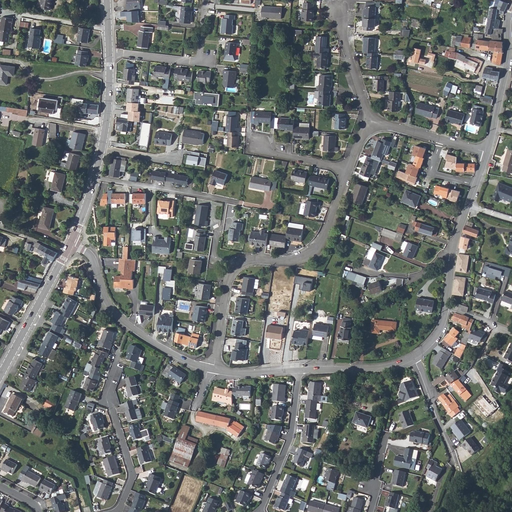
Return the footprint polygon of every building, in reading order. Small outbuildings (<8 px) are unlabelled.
[(42,0),(41,7),(51,9),(52,0),(42,0)] [(127,0),(129,11),(141,10),(140,0),(127,0)] [(497,0),(495,0),(495,2),(494,6),(493,9),(497,10),(504,12),(505,12),(508,4),(497,0)] [(490,8),(488,18),(496,20),(497,13),(499,13),(499,14),(504,15),(504,12),(497,10),(493,9),(494,6),(495,2),(490,2),(489,8),(490,8)] [(263,6),(262,16),(277,18),(277,19),(281,19),(282,8),(263,6)] [(191,8),(182,7),(180,22),(190,23),(191,16),(192,16),(192,11),(191,11),(191,8)] [(361,13),(360,18),(361,18),(373,19),(373,7),(363,7),(363,10),(363,13),(361,13)] [(304,10),(303,21),(313,22),(314,11),(304,10)] [(222,26),(221,33),(231,34),(233,19),(235,19),(235,15),(225,14),(225,17),(224,18),(222,18),(221,25),(222,26)] [(3,17),(1,29),(12,31),(13,27),(12,27),(13,19),(3,17)] [(22,17),(21,26),(29,26),(30,18),(22,17)] [(361,18),(361,24),(362,24),(362,27),(362,30),(370,30),(370,27),(373,27),(373,19),(361,18)] [(488,18),(485,34),(491,35),(492,30),(494,30),(494,29),(497,29),(499,21),(496,20),(488,18)] [(150,32),(153,33),(153,28),(142,26),(141,31),(140,31),(138,48),(148,49),(150,32)] [(32,28),(29,47),(40,48),(41,42),(40,42),(41,36),(40,36),(41,30),(32,28)] [(91,30),(81,28),(78,42),(89,43),(91,30)] [(12,31),(1,29),(0,36),(0,44),(3,45),(4,44),(4,41),(9,42),(10,35),(12,35),(12,31)] [(491,35),(490,37),(492,38),(501,39),(501,34),(502,34),(502,29),(497,29),(494,29),(494,30),(492,30),(491,35)] [(317,37),(316,53),(328,54),(329,54),(329,49),(327,49),(327,38),(317,37)] [(457,37),(456,45),(458,46),(470,47),(472,38),(468,37),(462,37),(462,38),(457,37)] [(362,42),(361,53),(366,53),(373,53),(374,39),(360,38),(360,42),(362,42)] [(474,38),(472,48),(489,51),(490,42),(482,41),(482,40),(474,38)] [(490,42),(489,51),(494,51),(502,53),(503,49),(503,42),(501,42),(500,42),(492,41),(490,41),(490,42)] [(227,42),(225,59),(235,60),(237,43),(227,42)] [(415,47),(412,61),(425,64),(426,59),(420,58),(421,49),(415,47)] [(449,54),(449,58),(455,59),(457,60),(459,53),(454,52),(455,48),(454,48),(451,47),(450,47),(449,52),(448,52),(447,52),(448,53),(448,54),(449,54)] [(78,54),(76,65),(88,67),(89,60),(90,60),(90,56),(88,56),(89,52),(80,50),(79,54),(78,54)] [(436,54),(429,52),(429,51),(428,55),(431,57),(430,60),(434,61),(436,54)] [(502,53),(494,51),(492,62),(501,64),(502,53)] [(316,53),(315,58),(319,58),(318,68),(328,69),(329,61),(329,57),(328,57),(328,54),(316,53)] [(373,53),(366,53),(366,57),(365,57),(365,68),(375,68),(376,57),(375,57),(375,53),(373,53)] [(457,60),(455,59),(454,61),(456,62),(456,61),(462,63),(462,65),(475,71),(480,60),(476,58),(465,57),(459,53),(457,60)] [(480,60),(475,71),(478,73),(483,61),(480,60)] [(492,68),(486,64),(483,74),(487,75),(498,77),(499,72),(492,70),(492,68)] [(0,83),(7,84),(9,75),(14,75),(15,67),(1,65),(0,68),(0,83)] [(462,65),(460,69),(473,75),(475,71),(462,65)] [(156,66),(155,77),(165,78),(169,79),(170,71),(166,70),(166,68),(156,66)] [(126,81),(126,85),(134,85),(135,81),(136,76),(135,76),(136,70),(134,70),(127,69),(125,69),(124,74),(125,74),(125,80),(126,81)] [(186,83),(192,83),(193,73),(187,72),(188,71),(186,71),(180,70),(180,69),(176,69),(175,79),(179,79),(178,81),(186,82),(186,83)] [(224,76),(223,83),(225,86),(235,87),(235,79),(237,79),(237,71),(225,69),(224,73),(225,74),(225,76),(224,76)] [(199,72),(198,83),(206,84),(206,82),(210,83),(211,73),(206,73),(199,72)] [(317,86),(317,90),(319,91),(330,91),(331,91),(331,88),(332,76),(321,76),(320,86),(317,86)] [(374,81),(374,92),(384,92),(384,78),(377,77),(377,81),(374,81)] [(456,93),(459,86),(447,82),(445,89),(456,93)] [(129,88),(128,102),(139,103),(140,89),(129,88)] [(219,106),(220,94),(196,91),(195,98),(197,99),(197,103),(205,104),(205,103),(213,103),(213,105),(219,106)] [(330,91),(319,91),(318,101),(317,106),(330,107),(331,95),(330,95),(330,91)] [(400,93),(390,93),(389,101),(388,112),(398,112),(399,102),(400,102),(400,93)] [(480,96),(478,101),(493,105),(494,101),(480,96)] [(57,100),(39,98),(38,108),(40,108),(39,112),(52,113),(53,111),(56,111),(57,100)] [(83,100),(74,98),(74,103),(83,105),(82,113),(87,113),(88,103),(83,103),(83,100)] [(139,103),(128,102),(128,110),(130,110),(129,119),(141,122),(142,111),(139,111),(140,103),(139,103)] [(88,103),(87,113),(97,114),(98,112),(99,105),(88,103)] [(420,104),(417,114),(432,118),(432,117),(436,118),(438,110),(434,109),(435,107),(420,104)] [(7,107),(6,111),(18,113),(18,114),(27,116),(28,110),(27,109),(24,109),(7,107)] [(483,120),(482,120),(484,116),(485,111),(474,108),(473,113),(474,113),(472,122),(477,123),(476,124),(477,125),(480,126),(481,126),(482,126),(483,120)] [(454,123),(462,125),(464,115),(448,110),(445,122),(451,123),(451,122),(454,123)] [(271,114),(254,113),(254,125),(258,125),(258,122),(270,123),(271,114)] [(334,115),(333,119),(335,119),(334,130),(344,130),(345,120),(344,120),(344,116),(334,115)] [(278,127),(282,127),(282,126),(284,126),(284,127),(284,128),(293,129),(294,127),(294,118),(290,118),(290,117),(290,116),(278,116),(278,127)] [(226,117),(225,133),(227,133),(237,133),(239,133),(239,128),(236,128),(236,118),(226,117)] [(120,129),(122,129),(127,130),(131,131),(132,127),(128,126),(129,119),(119,118),(118,123),(120,123),(120,129)] [(152,123),(143,122),(140,144),(148,146),(152,123)] [(58,124),(49,123),(50,132),(56,133),(58,124)] [(293,129),(293,138),(309,139),(309,128),(299,127),(294,127),(293,129)] [(35,128),(32,145),(42,147),(44,130),(35,128)] [(157,131),(155,142),(161,143),(161,145),(166,145),(167,145),(170,145),(172,133),(157,131)] [(66,147),(82,151),(85,135),(73,132),(71,140),(69,139),(67,140),(66,147)] [(184,132),(182,145),(198,147),(199,146),(202,147),(204,136),(200,135),(200,134),(184,132)] [(237,133),(227,133),(226,136),(228,137),(227,147),(238,148),(238,137),(237,137),(237,133)] [(324,137),(323,152),(337,153),(337,149),(335,149),(335,138),(324,137)] [(376,143),(372,156),(381,159),(383,155),(386,156),(390,143),(382,140),(380,144),(376,143)] [(416,145),(413,154),(417,156),(424,158),(425,155),(424,154),(426,149),(416,145)] [(504,165),(503,170),(511,172),(511,150),(509,149),(504,164),(504,165)] [(187,155),(186,164),(204,167),(206,158),(199,157),(199,153),(191,152),(191,156),(187,155)] [(69,153),(65,168),(75,171),(80,156),(69,153)] [(456,170),(456,163),(457,156),(447,154),(445,158),(448,159),(444,167),(456,170)] [(417,156),(413,165),(421,168),(424,158),(417,156)] [(113,158),(110,175),(119,177),(120,170),(122,161),(122,160),(113,158)] [(366,162),(365,162),(364,165),(363,165),(359,175),(360,176),(372,181),(374,177),(375,177),(379,175),(380,172),(383,164),(380,163),(379,163),(370,159),(368,159),(366,162)] [(475,164),(456,163),(456,170),(456,171),(475,172),(475,164)] [(409,164),(406,173),(417,177),(418,171),(419,172),(421,168),(413,165),(409,164)] [(293,169),(290,180),(304,183),(307,173),(293,169)] [(164,180),(169,181),(174,181),(173,182),(186,185),(187,176),(170,173),(153,170),(152,179),(164,181),(164,180)] [(215,170),(210,183),(215,185),(216,182),(224,184),(227,175),(215,170)] [(417,177),(406,173),(398,170),(396,177),(415,184),(418,177),(417,177)] [(51,172),(49,180),(54,182),(52,190),(61,192),(65,176),(51,172)] [(310,176),(309,182),(312,182),(311,186),(325,189),(328,179),(314,176),(310,176)] [(251,177),(249,187),(269,191),(269,190),(271,181),(251,177)] [(352,197),(350,201),(362,205),(367,188),(356,184),(354,189),(355,190),(353,197),(352,197)] [(511,189),(499,184),(492,200),(499,202),(500,199),(511,203),(511,201),(511,189)] [(449,189),(436,186),(435,189),(434,188),(433,192),(434,193),(442,196),(442,197),(447,198),(449,189)] [(453,190),(449,189),(447,198),(447,199),(450,200),(457,202),(459,195),(460,192),(453,190)] [(406,190),(401,201),(416,208),(421,196),(406,190)] [(113,193),(112,203),(112,206),(113,207),(117,207),(117,203),(125,203),(125,193),(113,193)] [(134,203),(146,203),(146,193),(134,193),(134,203)] [(164,201),(161,200),(159,213),(160,214),(163,214),(164,213),(170,214),(169,217),(173,217),(175,201),(168,200),(168,201),(168,202),(165,202),(164,201)] [(302,214),(302,215),(313,217),(315,207),(318,207),(319,203),(316,203),(306,200),(305,200),(305,204),(303,203),(300,204),(298,213),(302,214)] [(196,204),(194,224),(206,226),(207,220),(205,220),(207,206),(196,204)] [(39,207),(37,216),(42,217),(39,227),(49,230),(53,210),(39,207)] [(414,221),(412,226),(415,227),(414,230),(436,236),(438,228),(414,221)] [(229,228),(227,239),(238,241),(239,229),(241,230),(242,223),(232,222),(231,228),(229,228)] [(285,235),(284,239),(289,240),(290,239),(299,240),(301,224),(286,222),(285,235)] [(465,226),(463,232),(477,237),(477,236),(478,236),(479,235),(477,234),(479,231),(465,226)] [(116,227),(104,227),(104,246),(116,246),(116,227)] [(401,234),(382,227),(380,233),(393,238),(399,240),(401,234)] [(205,230),(195,228),(195,232),(196,232),(196,236),(195,236),(193,250),(203,251),(205,237),(205,236),(205,233),(204,233),(205,230)] [(145,241),(146,229),(133,229),(133,239),(141,239),(141,241),(145,241)] [(265,245),(267,233),(263,233),(263,229),(259,229),(259,232),(251,231),(250,233),(248,235),(248,239),(249,241),(249,243),(255,244),(259,245),(265,245)] [(269,245),(283,247),(284,239),(285,235),(270,234),(269,245)] [(169,254),(171,237),(165,237),(165,240),(165,241),(163,241),(163,239),(158,239),(158,237),(154,236),(153,252),(169,254)] [(462,236),(459,247),(467,249),(470,239),(462,236)] [(41,245),(36,242),(34,247),(35,247),(33,251),(44,256),(48,249),(41,245)] [(404,250),(402,254),(412,258),(417,245),(407,242),(404,250)] [(44,256),(41,262),(46,265),(48,260),(52,262),(57,253),(48,249),(44,256)] [(365,258),(363,265),(378,271),(384,256),(370,251),(367,259),(365,258)] [(469,255),(458,253),(456,264),(457,264),(456,271),(466,272),(469,255)] [(118,271),(122,271),(133,271),(135,272),(136,260),(128,259),(123,259),(119,259),(118,271)] [(191,260),(189,273),(200,274),(202,261),(191,260)] [(485,272),(484,276),(495,280),(496,276),(498,270),(503,271),(502,275),(509,277),(511,269),(489,263),(487,267),(483,266),(482,271),(485,272)] [(171,295),(175,295),(176,281),(171,281),(172,271),(166,270),(166,268),(159,267),(158,274),(165,274),(164,281),(167,281),(166,289),(164,288),(163,299),(170,300),(171,295)] [(116,277),(115,287),(121,287),(121,288),(126,288),(126,289),(133,289),(134,280),(132,280),(133,271),(122,271),(122,277),(116,277)] [(65,286),(64,290),(74,293),(75,289),(77,289),(78,284),(79,284),(80,283),(81,279),(80,278),(80,277),(70,274),(67,286),(65,286)] [(353,274),(351,280),(358,282),(365,285),(367,279),(353,274)] [(311,291),(313,279),(295,276),(294,284),(300,284),(299,290),(311,291)] [(466,277),(454,276),(453,287),(454,287),(453,295),(463,296),(466,277)] [(244,278),(242,292),(253,293),(254,289),(257,290),(258,281),(255,280),(244,278)] [(19,282),(18,287),(25,289),(26,287),(37,290),(40,285),(31,282),(23,280),(20,279),(19,282)] [(379,282),(368,285),(371,294),(381,291),(379,282)] [(203,284),(201,299),(210,299),(211,285),(203,284)] [(479,287),(476,296),(489,300),(490,300),(489,301),(494,302),(496,293),(492,292),(493,290),(479,287)] [(511,292),(507,290),(502,300),(511,303),(511,306),(511,308),(511,292)] [(63,307),(61,311),(67,314),(70,316),(78,301),(69,295),(63,307)] [(7,307),(6,309),(6,310),(14,315),(18,311),(17,310),(19,307),(21,307),(24,301),(18,298),(18,299),(13,296),(8,306),(7,307)] [(236,304),(235,313),(247,315),(250,300),(237,298),(236,303),(236,304)] [(418,299),(415,309),(430,314),(434,302),(422,299),(422,300),(418,299)] [(459,304),(457,309),(467,312),(468,307),(459,304)] [(140,314),(154,315),(155,306),(141,305),(140,314)] [(195,305),(192,320),(205,322),(206,312),(207,313),(208,307),(195,305)] [(55,322),(52,327),(61,331),(64,326),(61,325),(67,314),(61,311),(58,309),(52,320),(55,322)] [(454,312),(452,319),(463,324),(466,325),(466,327),(470,328),(473,319),(454,312)] [(168,331),(173,332),(173,321),(173,318),(166,317),(165,315),(161,315),(160,316),(160,317),(159,317),(158,329),(159,330),(163,331),(168,331)] [(0,333),(3,328),(6,330),(10,322),(0,316),(0,333)] [(241,336),(241,335),(241,331),(242,328),(243,321),(233,320),(231,335),(241,336)] [(396,322),(373,320),(371,331),(379,332),(380,328),(395,330),(396,322)] [(350,323),(344,322),(343,322),(342,327),(341,327),(340,334),(339,334),(338,339),(349,340),(351,328),(350,328),(350,323)] [(328,327),(314,324),(313,336),(320,337),(327,338),(328,327)] [(267,326),(265,338),(280,340),(282,328),(267,326)] [(100,339),(98,343),(110,348),(112,343),(111,343),(113,339),(112,339),(114,332),(105,328),(101,339),(100,339)] [(459,332),(454,328),(444,340),(452,346),(458,338),(456,336),(459,332)] [(302,344),(307,344),(309,330),(301,329),(300,331),(294,330),(292,343),(298,344),(299,342),(302,343),(302,344)] [(472,331),(469,339),(468,342),(474,344),(476,344),(477,342),(479,343),(480,341),(484,336),(485,333),(481,331),(481,332),(472,329),(472,331)] [(462,340),(461,343),(462,344),(466,346),(469,339),(472,331),(469,330),(468,332),(466,332),(463,336),(462,340)] [(50,331),(43,343),(52,348),(59,335),(50,331)] [(177,332),(174,340),(186,344),(186,345),(196,347),(199,334),(192,333),(191,336),(177,332)] [(74,339),(72,343),(79,347),(81,343),(74,339)] [(52,348),(43,343),(39,351),(48,357),(53,348),(52,348)] [(235,351),(235,352),(245,352),(246,349),(243,349),(244,344),(236,343),(236,348),(238,348),(238,352),(235,351)] [(459,348),(454,354),(460,358),(466,346),(462,344),(460,348),(459,348)] [(132,361),(130,367),(140,371),(142,365),(144,359),(139,357),(141,350),(136,347),(130,345),(127,352),(128,353),(126,359),(132,361)] [(451,353),(442,347),(440,350),(432,363),(441,369),(449,356),(451,353)] [(108,353),(98,349),(97,353),(95,353),(91,364),(93,365),(90,372),(99,375),(102,368),(100,367),(104,356),(107,357),(108,353)] [(235,351),(233,351),(231,360),(238,361),(239,359),(244,360),(245,352),(235,352),(235,351)] [(30,364),(25,374),(26,374),(34,379),(43,363),(35,359),(32,365),(30,364)] [(499,367),(497,371),(490,385),(491,385),(495,387),(494,390),(499,393),(500,390),(502,391),(505,386),(503,385),(504,383),(507,376),(509,377),(511,373),(505,370),(499,367)] [(173,368),(168,375),(175,380),(180,383),(185,375),(179,371),(178,372),(173,368)] [(452,373),(446,378),(446,379),(451,385),(458,379),(459,381),(465,374),(467,371),(465,369),(463,371),(462,373),(461,371),(458,369),(452,373)] [(87,376),(83,387),(92,391),(95,384),(97,385),(100,375),(99,375),(90,372),(90,371),(88,377),(87,376)] [(34,379),(26,374),(24,378),(25,379),(23,382),(22,382),(20,387),(29,392),(34,383),(36,384),(37,380),(34,379)] [(134,375),(125,377),(127,386),(126,387),(128,396),(138,393),(135,384),(137,384),(134,375)] [(443,375),(436,379),(439,384),(446,379),(446,378),(443,375)] [(458,379),(451,385),(465,401),(471,396),(459,381),(458,379)] [(399,399),(397,400),(398,405),(417,397),(415,392),(413,391),(412,389),(413,387),(411,381),(401,385),(399,389),(400,391),(399,392),(398,395),(399,399)] [(309,393),(309,401),(318,402),(322,403),(328,403),(328,398),(323,397),(321,397),(323,385),(311,383),(310,391),(310,392),(310,393),(309,393)] [(500,390),(499,393),(500,394),(501,392),(504,394),(509,385),(504,383),(503,385),(505,386),(502,391),(500,390)] [(274,385),(272,402),(284,403),(285,399),(284,399),(285,392),(284,392),(284,391),(285,390),(286,386),(274,385)] [(238,387),(233,387),(233,391),(233,398),(237,398),(238,397),(242,397),(243,396),(251,397),(252,387),(247,386),(246,387),(244,387),(244,386),(238,386),(238,387)] [(233,398),(233,391),(229,390),(229,391),(227,391),(227,390),(226,390),(216,387),(212,399),(232,404),(233,398)] [(82,393),(71,390),(68,398),(64,407),(74,410),(77,401),(79,401),(82,393)] [(13,415),(13,414),(15,411),(16,411),(23,399),(13,393),(6,406),(7,406),(4,411),(13,415)] [(165,410),(163,416),(172,419),(179,404),(177,403),(179,396),(171,393),(167,404),(162,402),(160,408),(165,410)] [(444,394),(439,398),(443,404),(448,400),(451,404),(454,401),(452,398),(449,394),(447,397),(444,394)] [(482,396),(474,403),(486,417),(499,407),(494,401),(490,405),(482,396)] [(48,400),(45,404),(55,410),(58,405),(48,400)] [(443,404),(452,417),(460,412),(457,408),(458,407),(454,401),(451,404),(448,400),(443,404)] [(132,401),(124,403),(126,411),(125,411),(128,422),(141,418),(141,416),(139,409),(138,408),(134,410),(133,405),(132,401)] [(308,413),(306,413),(306,419),(316,420),(318,402),(309,401),(307,401),(307,405),(307,410),(308,410),(308,413)] [(273,407),(272,420),(281,421),(282,412),(283,412),(284,408),(273,407)] [(398,414),(400,418),(401,421),(400,422),(403,429),(413,425),(408,411),(398,414)] [(231,420),(198,412),(196,421),(228,429),(228,430),(237,437),(242,431),(244,428),(235,422),(231,420)] [(356,412),(352,423),(366,428),(370,417),(356,412)] [(91,417),(90,419),(91,424),(93,425),(94,431),(100,429),(104,427),(102,421),(103,421),(102,416),(100,417),(98,413),(91,415),(91,417)] [(461,419),(451,426),(454,429),(455,431),(454,432),(459,440),(470,432),(461,419)] [(138,423),(128,426),(130,430),(129,431),(130,434),(131,434),(131,436),(133,441),(149,436),(147,429),(139,431),(138,428),(140,428),(138,423)] [(314,426),(305,424),(304,432),(302,432),(301,437),(302,437),(302,442),(312,443),(314,426)] [(184,425),(179,438),(197,445),(198,440),(187,436),(190,428),(184,425)] [(267,435),(265,440),(274,444),(277,438),(278,438),(281,430),(281,426),(268,425),(266,434),(267,435)] [(36,427),(33,432),(41,437),(44,431),(36,427)] [(409,442),(417,444),(417,443),(420,443),(420,444),(427,446),(429,435),(415,432),(415,433),(412,432),(411,433),(409,442)] [(488,435),(483,440),(488,444),(490,441),(492,439),(488,435)] [(110,447),(109,445),(110,445),(108,436),(99,439),(100,443),(99,443),(102,455),(111,452),(110,447)] [(470,437),(460,444),(463,448),(465,447),(467,450),(471,455),(479,449),(470,437)] [(179,438),(170,460),(188,467),(197,445),(179,438)] [(151,444),(136,449),(137,453),(136,453),(140,465),(151,461),(147,450),(152,448),(151,444)] [(219,466),(220,466),(223,459),(226,460),(230,450),(221,447),(218,457),(219,457),(217,464),(219,464),(219,466)] [(296,456),(293,462),(297,464),(297,465),(302,467),(305,460),(307,461),(308,457),(306,456),(308,452),(299,448),(297,452),(296,452),(295,456),(296,456)] [(395,457),(393,466),(413,470),(415,459),(411,459),(413,450),(405,449),(403,458),(395,457)] [(264,469),(266,464),(267,461),(268,461),(270,457),(262,453),(256,466),(264,469)] [(114,456),(102,459),(108,476),(118,473),(117,470),(117,469),(115,468),(115,466),(116,465),(114,460),(115,460),(114,456)] [(6,459),(1,469),(5,471),(6,470),(12,473),(17,464),(6,459)] [(430,460),(427,468),(430,470),(427,476),(436,480),(441,469),(436,466),(437,463),(430,460)] [(18,477),(22,480),(26,482),(26,481),(36,486),(41,477),(28,470),(30,466),(26,464),(18,477)] [(31,467),(29,470),(41,476),(42,474),(31,467)] [(328,468),(325,481),(335,483),(337,476),(338,476),(339,472),(328,468)] [(264,475),(254,470),(248,485),(257,489),(260,483),(261,483),(264,475)] [(395,471),(393,478),(393,479),(393,481),(392,485),(402,488),(405,473),(395,471)] [(148,483),(145,490),(154,494),(159,482),(160,478),(150,474),(148,477),(149,478),(147,483),(148,483)] [(297,478),(288,475),(284,483),(280,492),(282,492),(291,496),(294,497),(296,492),(292,491),(297,478)] [(45,479),(39,489),(43,491),(44,490),(51,493),(56,484),(45,479)] [(111,482),(104,479),(102,483),(101,483),(96,496),(105,499),(110,487),(109,486),(111,482)] [(252,495),(241,490),(236,502),(246,506),(249,499),(250,500),(252,495)] [(145,496),(135,492),(134,497),(133,501),(133,502),(131,508),(140,511),(144,501),(145,496)] [(277,503),(275,503),(274,507),(279,509),(279,508),(285,510),(291,496),(282,492),(280,496),(279,496),(277,500),(278,500),(277,503)] [(398,495),(389,492),(388,496),(387,496),(384,506),(389,508),(388,511),(396,511),(397,509),(394,508),(398,495)] [(51,498),(52,503),(53,506),(55,511),(65,511),(64,503),(61,504),(60,500),(66,499),(65,494),(51,498)] [(349,507),(348,511),(359,511),(363,499),(354,497),(351,507),(349,507)] [(204,507),(202,511),(214,511),(216,508),(218,508),(220,502),(209,498),(205,507),(204,507)] [(229,501),(224,503),(228,511),(233,509),(229,501)] [(322,511),(325,505),(311,501),(308,511),(311,511),(322,511)] [(5,503),(0,511),(20,511),(21,511),(14,508),(13,509),(9,507),(10,506),(5,503)]
